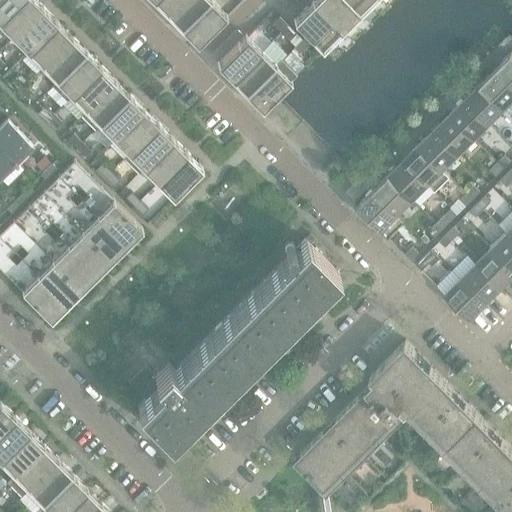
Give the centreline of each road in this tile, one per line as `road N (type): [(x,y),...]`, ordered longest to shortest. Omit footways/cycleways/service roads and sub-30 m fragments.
road 1 (residential): [(191,511),(211,475),(405,284)]
road 2 (residential): [(405,284),(194,72)]
road 3 (residential): [(191,511),(0,320)]
